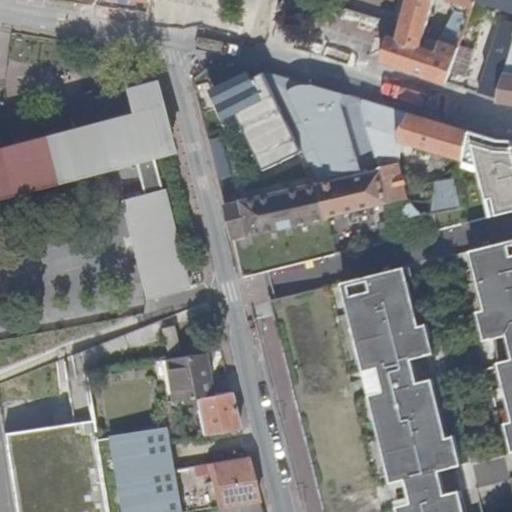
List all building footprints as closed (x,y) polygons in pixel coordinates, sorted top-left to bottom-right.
[(460,47),(442,41),(440,41),(436,51),(421,46),(425,35),(434,0),(408,0),(406,11),(406,13),(399,40),(390,37),(383,60),(412,71),(447,83),(452,69),(460,47)] [(511,0),(478,0),(511,11),(511,0)] [(462,4),(442,41),(460,47),(460,46),(474,7),(462,4)] [(511,22),(504,20),(480,93),(501,99),(511,59),(511,22)] [(436,51),(440,41),(425,35),(421,46),(436,51)] [(471,50),(460,46),(460,47),(452,69),(464,73),(471,50)] [(511,59),(501,99),(501,101),(511,102),(511,59)] [(304,152),(265,72),(215,64),(207,71),(215,89),(210,91),(224,121),(238,114),(265,170),(304,152)] [(328,218),(390,203),(382,168),(364,108),(365,103),(353,102),(353,96),(316,84),(290,76),(265,72),(304,152),(319,183),(328,218)] [(0,195),(137,161),(147,197),(123,202),(147,298),(188,287),(165,192),(163,192),(154,156),(172,151),(154,83),(95,98),(92,98),(96,115),(73,121),(72,121),(74,128),(0,147),(0,195)] [(66,105),(73,121),(96,115),(92,98),(95,98),(92,92),(67,102),(66,105)] [(405,142),(434,150),(441,123),(420,116),(366,100),(365,103),(364,108),(382,168),(390,203),(401,200),(405,218),(424,213),(410,198),(401,162),(405,142)] [(434,150),(447,154),(454,127),(441,123),(434,150)] [(447,154),(465,160),(469,131),(454,127),(447,154)] [(511,144),(511,141),(499,140),(485,136),(469,131),(465,160),(481,165),(493,216),(511,211),(511,144)] [(433,210),(433,213),(464,207),(462,189),(463,179),(437,181),(433,210)] [(317,220),(328,218),(319,183),(226,205),(235,239),(237,239),(251,235),(252,236),(317,220)] [(511,240),(457,255),(511,472),(511,240)] [(345,283),(401,511),(468,511),(462,486),(447,489),(442,466),(456,463),(434,376),(420,379),(415,357),(429,354),(408,267),(345,283)] [(183,351),(177,327),(164,330),(170,354),(183,351)] [(165,359),(173,401),(179,400),(197,397),(212,394),(205,353),(165,359)] [(202,429),(203,434),(241,428),(232,391),(212,394),(197,397),(201,423),(196,423),(197,430),(202,429)] [(185,437),(179,400),(173,401),(160,404),(164,425),(164,430),(166,441),(185,437)] [(15,511),(108,511),(97,440),(92,412),(5,434),(15,511)] [(107,433),(107,439),(164,430),(164,425),(107,433)] [(177,511),(172,476),(171,468),(166,441),(164,430),(107,439),(119,511),(177,511)] [(217,499),(218,505),(259,499),(248,457),(213,462),(222,498),(217,499)] [(218,505),(220,511),(262,511),(259,499),(218,505)]
